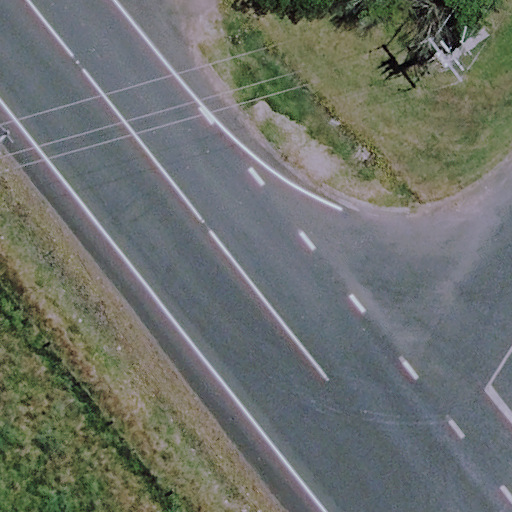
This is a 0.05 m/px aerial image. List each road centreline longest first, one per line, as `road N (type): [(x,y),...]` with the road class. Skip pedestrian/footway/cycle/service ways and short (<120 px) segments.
road 1 (tertiary): [(389,462),(11,0)]
road 2 (unclassified): [(511,353),(489,388),(389,462)]
